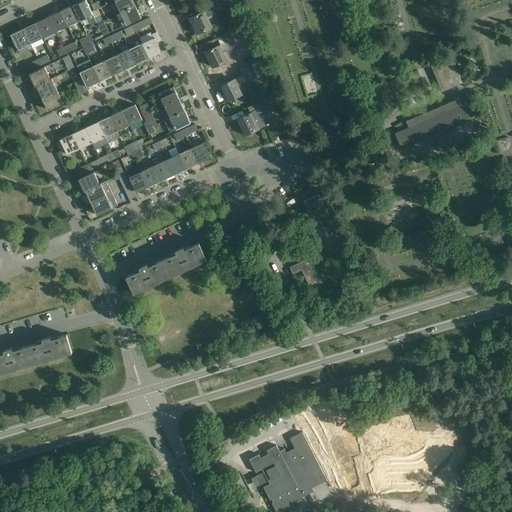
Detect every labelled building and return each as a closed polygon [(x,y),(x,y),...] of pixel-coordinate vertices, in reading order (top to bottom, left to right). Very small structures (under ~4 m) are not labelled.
[(75,0),(71,2),(73,5),(80,20),(87,17),(91,25),(96,22),(94,18),(85,0),(80,0),(75,0)] [(117,0),(115,1),(121,13),(135,6),(132,0),(117,0)] [(199,14),(190,18),(197,34),(206,29),(211,27),(207,18),(215,15),(212,10),(220,6),(216,0),(215,0),(209,3),(202,6),(204,11),(199,14)] [(100,8),(97,2),(91,4),(94,10),(100,8)] [(60,11),(67,26),(80,20),(73,5),(60,11)] [(121,13),(116,15),(119,21),(120,20),(123,27),(127,25),(141,18),(135,6),(121,13)] [(55,32),(67,26),(60,11),(48,17),(55,32)] [(94,18),(96,22),(97,24),(103,21),(100,15),(94,18)] [(43,38),(55,32),(48,17),(36,23),(43,38)] [(136,31),(149,25),(146,19),(130,27),(133,33),(136,31)] [(103,21),(97,24),(103,37),(109,34),(103,21)] [(36,23),(23,29),(30,44),(43,38),(36,23)] [(133,33),(130,27),(125,29),(128,35),(136,31),(133,33)] [(247,27),(230,34),(232,40),(249,32),(247,27)] [(33,49),(30,44),(23,29),(10,35),(11,35),(18,50),(25,46),(28,52),(33,49)] [(154,38),(142,43),(149,58),(162,52),(161,52),(157,43),(161,41),(156,32),(152,34),(154,38)] [(84,38),(87,46),(92,44),(91,42),(95,40),(93,34),(88,36),(84,38)] [(115,34),(109,37),(112,43),(117,40),(115,34)] [(112,43),(109,37),(103,40),(105,46),(112,43)] [(137,64),(149,58),(142,43),(140,39),(128,45),(130,49),(137,64)] [(215,48),(206,52),(208,56),(213,67),(222,63),(225,61),(230,59),(227,51),(234,48),(231,41),(219,47),(218,46),(215,48)] [(75,42),(62,48),(65,54),(78,48),(76,44),(75,42)] [(92,44),(87,46),(90,53),(95,50),(92,44)] [(65,54),(62,48),(57,51),(60,57),(65,54)] [(130,49),(117,55),(124,70),(137,64),(130,49)] [(42,58),(44,64),(50,61),(48,55),(42,58)] [(105,61),(112,76),(124,70),(117,55),(105,61)] [(71,60),(69,56),(62,58),(65,65),(66,65),(65,65),(71,62),(71,60)] [(463,83),(451,56),(431,65),(442,92),(463,83)] [(44,64),(42,58),(25,66),(28,71),(44,64)] [(99,81),(93,67),(89,60),(77,65),(87,87),(99,81)] [(268,73),(262,60),(251,65),(257,78),(268,73)] [(93,67),(99,81),(112,76),(105,61),(93,67)] [(71,62),(65,65),(66,65),(68,71),(75,68),(72,62),(71,62)] [(35,86),(57,76),(56,76),(50,79),(44,67),(29,74),(35,86)] [(57,76),(35,86),(35,87),(37,86),(42,98),(57,91),(54,84),(59,82),(57,76)] [(245,82),(242,76),(221,85),(229,101),(241,95),(237,86),(245,82)] [(397,98),(412,92),(407,76),(391,82),(397,98)] [(82,83),(80,80),(74,83),(80,95),(86,92),(82,83)] [(159,93),(165,106),(179,99),(173,86),(159,93)] [(57,91),(42,98),(48,110),(63,103),(57,91)] [(246,114),(237,119),(245,136),(260,129),(255,120),(254,117),(263,113),(274,108),(276,112),(285,108),(278,93),(258,103),(247,108),(250,113),(246,114)] [(170,118),(185,111),(179,99),(165,106),(170,118)] [(143,116),(150,113),(149,110),(151,109),(147,101),(138,106),(143,116)] [(408,128),(395,133),(402,149),(408,147),(470,120),(476,118),(470,102),(471,102),(470,101),(470,102),(444,113),(443,113),(409,127),(408,128)] [(135,105),(122,110),(129,125),(142,119),(135,105)] [(117,131),(129,125),(122,110),(110,116),(117,131)] [(191,123),(185,111),(170,118),(164,121),(170,133),(191,123)] [(150,113),(143,116),(146,122),(145,122),(144,123),(146,129),(152,126),(149,120),(153,119),(150,113)] [(110,116),(97,122),(104,137),(107,144),(120,138),(117,131),(110,116)] [(97,122),(85,128),(92,143),(95,149),(107,144),(104,137),(97,122)] [(179,132),(182,138),(198,130),(195,124),(179,132)] [(155,132),(152,126),(146,129),(149,135),(155,132)] [(85,128),(73,134),(80,149),(92,143),(85,128)] [(182,138),(179,132),(173,135),(176,140),(182,138)] [(80,149),(73,134),(60,140),(61,141),(57,143),(61,152),(65,150),(67,155),(80,149)] [(132,143),(135,151),(140,148),(139,147),(144,144),(142,139),(132,143)] [(158,143),(161,149),(167,146),(164,140),(158,143)] [(204,142),(191,148),(198,163),(211,157),(211,156),(211,157),(204,142)] [(128,154),(135,151),(132,143),(124,147),(128,154)] [(161,149),(158,143),(152,146),(155,152),(161,149)] [(140,148),(135,151),(139,158),(144,156),(140,148)] [(186,169),(198,163),(191,148),(179,154),(186,169)] [(118,150),(112,153),(114,159),(121,156),(118,150)] [(139,158),(135,151),(128,154),(127,154),(128,156),(132,154),(134,160),(139,158)] [(114,159),(112,153),(106,155),(109,161),(114,159)] [(169,153),(164,155),(166,160),(173,175),(186,169),(179,154),(171,158),(169,153)] [(100,158),(91,163),(93,169),(102,164),(100,158)] [(154,166),(161,181),(173,175),(166,160),(159,163),(157,158),(152,160),(154,166)] [(112,163),(115,169),(121,167),(118,160),(112,163)] [(93,169),(91,163),(75,170),(78,176),(93,169)] [(142,171),(149,186),(161,181),(154,166),(142,171)] [(124,173),(121,167),(115,169),(118,176),(124,173)] [(149,186),(142,171),(129,177),(136,192),(149,186)] [(79,179),(85,191),(100,184),(94,172),(79,179)] [(100,184),(85,191),(91,203),(112,193),(109,187),(106,181),(100,184)] [(314,182),(315,183),(310,186),(313,193),(321,189),(317,181),(314,182)] [(135,197),(129,185),(123,188),(129,200),(135,197)] [(117,206),(112,193),(91,203),(97,215),(112,208),(117,206)] [(304,201),(316,228),(331,221),(319,194),(304,201)] [(344,248),(331,221),(316,228),(328,255),(344,248)] [(176,253),(162,260),(170,277),(207,260),(199,242),(185,249),(183,247),(175,251),(176,253)] [(293,274),(302,270),(308,285),(319,280),(312,265),(320,261),(317,254),(290,267),(293,274)] [(140,270),(126,277),(134,294),(170,277),(162,260),(148,266),(147,264),(139,268),(140,270)] [(28,346),(33,364),(72,352),(67,334),(51,339),(51,336),(42,339),(43,341),(28,346)] [(5,353),(0,353),(0,373),(33,364),(28,346),(13,350),(12,348),(4,350),(5,353)] [(311,450),(322,470),(330,469),(332,478),(333,489),(334,493),(341,489),(341,490),(342,490),(342,491),(343,491),(343,492),(344,492),(345,492),(346,492),(347,492),(355,491),(356,490),(357,490),(357,489),(358,489),(358,488),(359,488),(359,487),(359,486),(359,485),(366,483),(366,484),(366,485),(366,486),(367,486),(367,487),(368,488),(369,488),(369,489),(370,489),(371,490),(372,490),(373,490),(374,490),(417,492),(418,492),(419,492),(420,492),(421,492),(422,491),(423,491),(424,490),(424,489),(425,489),(425,488),(426,487),(426,486),(426,485),(426,484),(427,475),(427,474),(427,473),(427,472),(426,472),(426,471),(426,470),(425,469),(425,468),(424,468),(424,467),(423,467),(422,466),(421,466),(425,461),(426,462),(427,462),(427,463),(428,463),(429,463),(429,464),(430,464),(431,464),(432,464),(433,463),(434,463),(435,463),(435,462),(436,462),(436,461),(437,461),(437,460),(444,453),(444,452),(445,452),(445,451),(446,450),(446,449),(446,448),(447,447),(447,446),(446,446),(446,445),(446,444),(446,443),(445,442),(444,441),(440,437),(432,430),(431,430),(428,427),(427,426),(426,426),(425,425),(424,425),(423,425),(422,425),(421,425),(421,424),(420,422),(420,421),(419,420),(418,419),(417,418),(416,417),(415,416),(414,415),(413,415),(411,414),(410,414),(409,413),(408,413),(406,412),(405,412),(403,412),(402,412),(401,412),(399,412),(398,413),(397,413),(395,414),(394,414),(393,415),(392,415),(391,416),(390,417),(389,418),(388,419),(379,429),(362,432),(336,436),(311,450)] [(259,454),(249,459),(256,472),(262,469),(263,472),(264,472),(264,473),(261,474),(259,475),(262,481),(263,482),(267,481),(268,480),(268,481),(270,483),(266,485),(263,487),(270,500),(271,500),(273,502),(272,503),(276,511),(277,511),(278,511),(281,511),(285,510),(284,508),(287,507),(288,509),(294,506),(294,505),(293,504),(296,502),(297,504),(303,501),(302,499),(304,498),(303,497),(305,495),(314,491),(312,488),(310,484),(312,483),(325,476),(322,470),(311,450),(302,432),(290,438),(293,445),(295,448),(286,452),(282,454),(281,455),(280,452),(279,451),(276,445),(267,450),(268,453),(266,455),(260,458),(259,454)]
